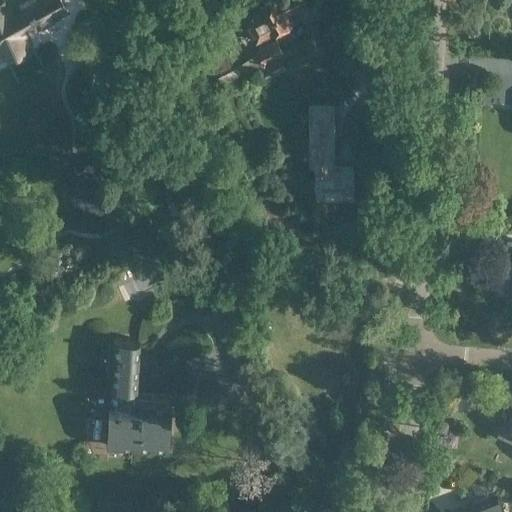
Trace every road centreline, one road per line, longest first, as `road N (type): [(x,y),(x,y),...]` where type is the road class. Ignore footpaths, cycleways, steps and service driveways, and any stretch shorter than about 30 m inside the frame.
road 1 (residential): [(415,350),(437,0)]
road 2 (residential): [(398,511),(415,350)]
